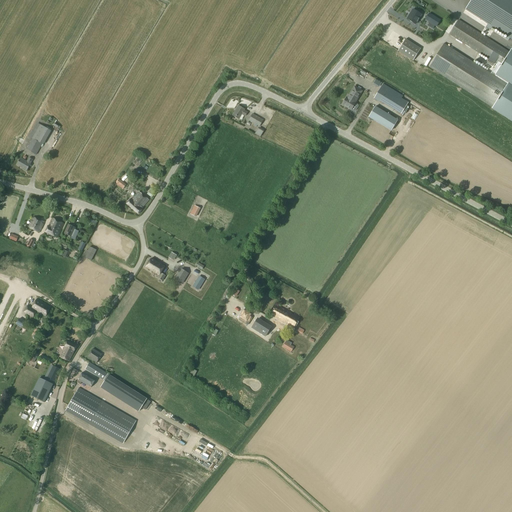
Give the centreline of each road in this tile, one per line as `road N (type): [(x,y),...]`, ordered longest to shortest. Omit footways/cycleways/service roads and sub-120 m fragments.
road 1 (unclassified): [(34,511),(69,365),(138,266),(137,221)]
road 2 (tertiary): [(137,221),(221,90),(246,84),(302,110)]
road 3 (tertiary): [(302,110),(511,224)]
road 4 (unclassified): [(302,110),(395,0)]
road 5 (tertiary): [(137,221),(0,182)]
